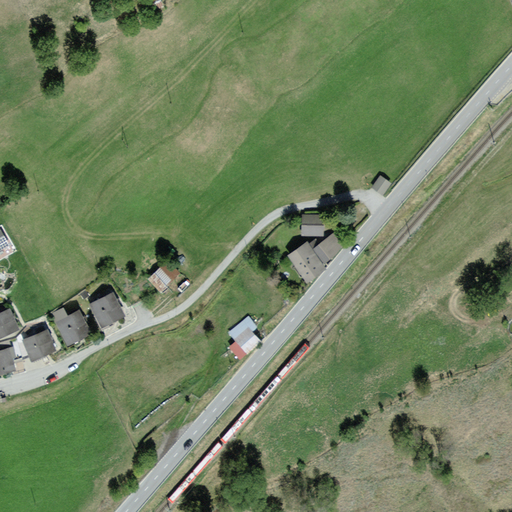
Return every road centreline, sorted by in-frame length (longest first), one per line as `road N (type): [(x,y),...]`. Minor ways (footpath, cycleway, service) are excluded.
road 1 (residential): [(388,207),(359,195),(283,207),(170,315),(0,383)]
road 2 (primary): [(126,511),(388,207)]
road 3 (primary): [(388,207),(511,65)]
